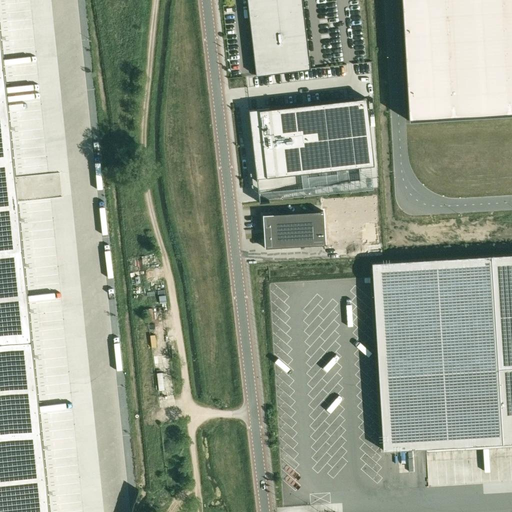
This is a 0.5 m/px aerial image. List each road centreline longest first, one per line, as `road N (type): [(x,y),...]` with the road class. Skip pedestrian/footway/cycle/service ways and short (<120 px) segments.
road 1 (unclassified): [(265,511),(206,0)]
road 2 (track): [(188,417),(169,277),(143,169),(155,0)]
